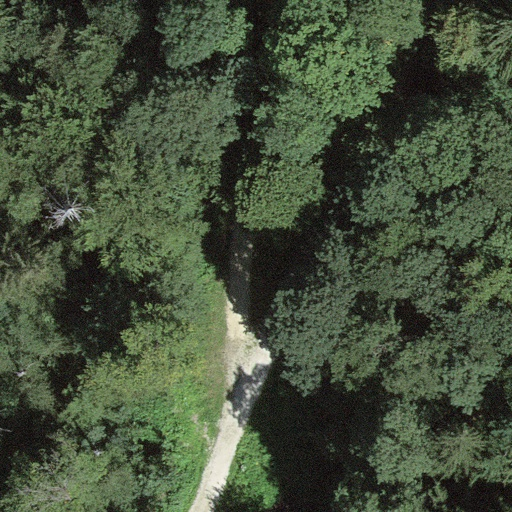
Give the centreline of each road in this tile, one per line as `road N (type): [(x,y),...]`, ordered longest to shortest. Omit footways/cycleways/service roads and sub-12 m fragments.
road 1 (track): [(274,306),(414,0)]
road 2 (track): [(294,0),(252,162),(252,215),(274,306)]
road 3 (track): [(198,511),(274,306)]
